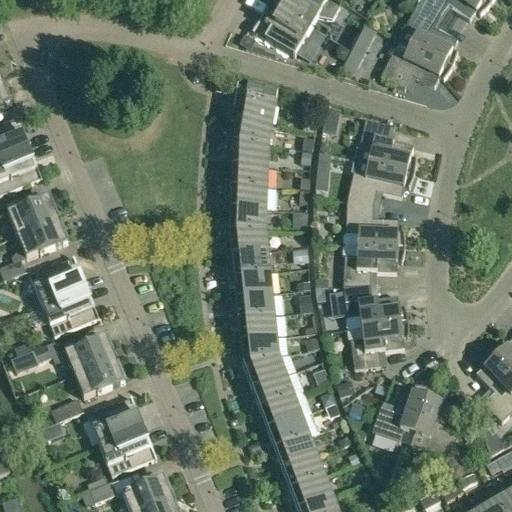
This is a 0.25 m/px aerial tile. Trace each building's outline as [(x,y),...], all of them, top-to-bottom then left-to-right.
[(280,0),(274,11),(311,32),(318,20),(332,23),(339,11),(320,0),(280,0)] [(422,0),(418,6),(440,20),(449,9),(469,24),(476,15),(480,19),(483,17),(486,14),(488,11),(491,7),(480,0),(422,0)] [(410,50),(452,71),(454,66),(456,61),(457,56),(452,55),(457,44),(434,33),(440,20),(418,6),(404,34),(399,45),(410,50)] [(259,24),(252,37),(253,37),(295,60),(296,59),(311,68),(327,41),(311,32),(274,11),(268,22),(262,19),(259,24)] [(255,44),(244,37),(239,47),(250,53),(255,44)] [(452,71),(410,50),(399,45),(380,82),(404,94),(411,80),(434,91),(439,81),(443,85),(446,81),(448,78),(450,75),(452,71)] [(338,63),(345,67),(351,55),(339,48),(336,55),(338,63)] [(0,110),(10,106),(1,83),(0,83),(0,110)] [(235,124),(271,130),(277,96),(238,89),(238,87),(237,87),(230,123),(235,124)] [(328,118),(340,121),(342,111),(330,108),(328,118)] [(318,123),(305,121),(303,134),(316,136),(318,123)] [(0,164),(30,152),(29,152),(16,122),(15,122),(16,123),(0,129),(0,164)] [(267,151),(271,130),(235,124),(233,137),(228,136),(226,146),(267,151)] [(356,164),(358,165),(414,178),(415,174),(415,170),(416,166),(416,162),(410,162),(413,151),(387,145),(391,130),(365,125),(356,164)] [(267,171),(267,151),(226,146),(226,157),(231,157),(230,170),(267,171)] [(30,152),(0,164),(0,200),(40,184),(41,184),(42,184),(29,153),(30,153),(30,152)] [(413,182),(414,178),(358,165),(356,166),(347,206),(373,210),(376,196),(401,202),(404,191),(409,193),(410,189),(412,186),(413,182)] [(266,193),(267,171),(230,170),(230,183),(225,183),(225,192),(266,193)] [(229,213),(265,215),(265,210),(276,210),(277,198),(266,197),(266,193),(225,192),(224,200),(229,200),(229,213)] [(299,207),(307,208),(308,195),(299,195),(299,207)] [(7,216),(17,240),(58,223),(48,199),(21,211),(20,209),(19,209),(20,211),(7,216)] [(347,249),(405,252),(405,248),(404,244),(404,240),(403,236),(398,236),(398,225),(372,224),(373,210),(347,206),(345,247),(347,249)] [(264,235),(265,215),(229,213),(228,226),(223,226),(223,237),(264,235)] [(58,223),(17,240),(22,252),(11,262),(13,267),(0,272),(0,276),(4,286),(26,277),(21,265),(39,258),(40,259),(41,259),(40,257),(67,246),(58,223)] [(264,235),(223,237),(224,247),(229,247),(230,260),(266,256),(264,235)] [(404,256),(405,252),(347,249),(345,250),(343,292),(370,290),(370,276),(396,277),(397,266),(402,268),(403,264),(404,260),(404,256)] [(300,266),(308,266),(306,254),(298,254),(300,266)] [(266,256),(230,260),(232,273),(227,273),(228,282),(268,278),(266,256)] [(30,281),(42,311),(87,292),(86,292),(74,262),(72,262),(73,263),(30,281)] [(235,303),(271,299),(268,278),(228,282),(228,290),(234,290),(235,303)] [(371,304),(370,290),(343,292),(348,332),(351,333),(408,326),(407,322),(406,318),(405,314),(404,310),(399,312),(397,301),(371,304)] [(88,293),(87,292),(42,311),(54,341),(98,324),(99,324),(87,293),(88,293)] [(231,316),(232,325),(273,321),(271,299),(235,303),(236,316),(231,316)] [(273,321),(232,325),(233,333),(238,333),(239,346),(275,342),(275,339),(285,338),(283,322),(273,323),(273,321)] [(349,335),(350,345),(354,375),(380,371),(378,356),(404,353),(403,342),(408,342),(408,338),(408,334),(408,330),(408,326),(351,333),(349,335)] [(74,380),(115,363),(105,339),(78,351),(78,349),(77,349),(77,351),(59,358),(54,346),(32,355),(37,368),(52,362),(54,367),(69,367),(74,380)] [(277,362),(275,342),(239,346),(241,359),(236,359),(237,372),(277,362)] [(493,353),(490,355),(511,378),(511,344),(506,350),(503,346),(499,348),(496,350),(493,353)] [(29,346),(13,352),(17,360),(32,354),(29,346)] [(511,378),(490,355),(487,358),(484,361),(482,365),(480,368),(484,371),(476,379),(494,397),(483,408),(501,427),(511,416),(511,378)] [(277,362),(237,372),(241,383),(246,381),(251,393),(284,381),(277,362)] [(115,363),(74,380),(83,403),(96,398),(97,399),(98,399),(97,397),(125,386),(115,363)] [(284,381),(251,393),(246,395),(253,415),(292,401),(284,381)] [(418,391),(414,391),(414,396),(403,392),(394,417),(380,412),(371,437),(399,446),(403,435),(414,439),(430,394),(426,393),(422,392),(418,391)] [(435,396),(430,394),(414,439),(411,449),(413,453),(422,453),(421,454),(449,464),(458,439),(444,434),(452,409),(442,406),(444,401),(440,398),(435,396)] [(302,397),(292,401),(253,415),(256,423),(261,421),(266,434),(310,417),(302,397)] [(87,420),(99,451),(145,432),(143,432),(131,402),(130,402),(130,403),(87,420)] [(55,428),(83,417),(78,404),(50,415),(55,428)] [(494,435),(478,409),(473,412),(476,422),(482,441),(483,442),(494,435)] [(310,417),(266,434),(271,446),(266,448),(269,456),(307,441),(318,437),(310,417)] [(145,433),(145,432),(99,451),(112,481),(155,464),(156,464),(144,433),(145,433)] [(315,461),(307,441),(269,456),(272,464),(277,462),(281,474),(315,461)] [(349,441),(339,445),(341,451),(351,448),(349,441)] [(281,488),(284,496),(323,482),(315,461),(281,474),(286,486),(281,488)] [(447,485),(462,477),(457,467),(441,475),(447,485)] [(472,478),(459,485),(463,492),(476,485),(472,478)] [(128,511),(149,511),(172,503),(163,479),(136,490),(135,489),(134,489),(134,491),(122,496),(128,511)] [(302,511),(330,502),(323,482),(284,496),(287,504),(292,502),(295,511),(302,511)] [(117,499),(112,486),(89,495),(95,508),(117,499)] [(438,496),(444,507),(461,497),(455,486),(438,496)] [(435,496),(420,504),(424,511),(428,511),(438,507),(440,506),(435,496)] [(511,511),(511,498),(496,508),(498,511),(511,511)] [(334,511),(330,502),(302,511),(334,511)] [(176,511),(172,503),(149,511),(176,511)]
